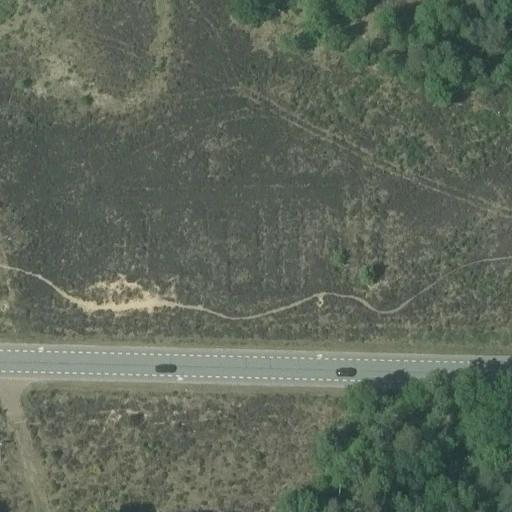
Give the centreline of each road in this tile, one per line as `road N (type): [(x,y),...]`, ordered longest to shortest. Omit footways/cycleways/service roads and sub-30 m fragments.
road 1 (tertiary): [(511,376),(0,363)]
road 2 (track): [(0,363),(29,511)]
